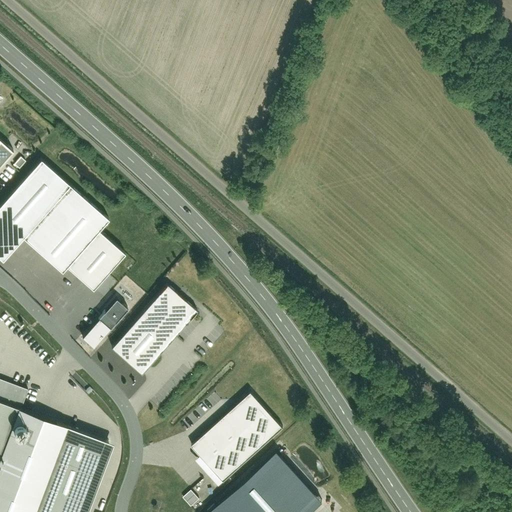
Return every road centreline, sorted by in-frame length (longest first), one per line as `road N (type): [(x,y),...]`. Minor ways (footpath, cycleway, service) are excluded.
road 1 (unclassified): [(8,0),(511,437)]
road 2 (primary): [(0,44),(243,274),(410,511)]
road 3 (residential): [(121,511),(138,451),(123,404),(0,279)]
